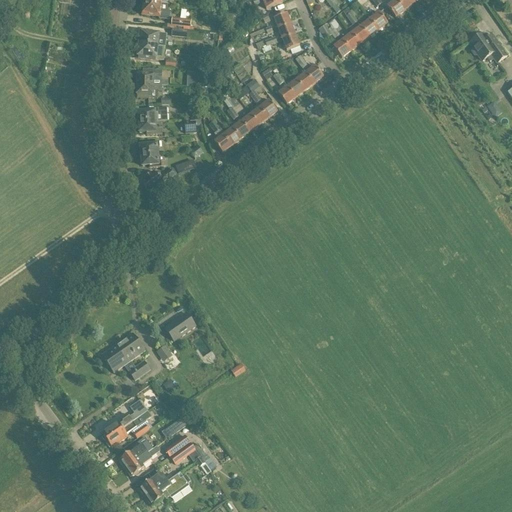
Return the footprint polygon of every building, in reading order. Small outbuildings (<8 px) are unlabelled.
[(262,0),(267,11),(283,4),(281,0),(262,0)] [(405,12),(414,5),(409,0),(397,0),(396,1),(405,12)] [(396,19),(405,12),(396,1),(387,8),(396,19)] [(143,8),(143,9),(143,16),(159,18),(159,19),(160,20),(168,21),(169,16),(167,15),(167,13),(167,12),(167,7),(144,4),(144,5),(143,6),(143,8)] [(337,15),(340,12),(336,6),(332,9),(337,15)] [(348,10),(343,14),(353,27),(357,23),(348,10)] [(378,32),(388,25),(379,14),(370,21),(378,32)] [(279,31),(292,26),(287,15),(274,21),(279,31)] [(191,28),(191,23),(172,21),(172,26),(169,25),(169,29),(200,32),(200,29),(191,28)] [(369,39),(378,32),(370,21),(361,28),(369,39)] [(283,42),(296,37),(292,26),(279,31),(283,42)] [(328,32),(330,30),(327,26),(319,31),(324,40),(331,36),(328,32)] [(330,30),(328,32),(331,36),(336,32),(333,28),(330,30)] [(360,46),(369,39),(361,28),(352,35),(360,46)] [(200,41),(201,35),(189,33),(189,32),(172,30),(171,38),(188,40),(188,39),(200,41)] [(251,39),(266,33),(265,30),(250,36),(251,39)] [(352,35),(349,31),(345,34),(348,38),(343,42),(351,53),(360,46),(352,35)] [(340,37),(336,32),(331,36),(335,40),(340,37)] [(141,39),(139,40),(139,43),(140,45),(140,46),(158,48),(158,40),(164,41),(165,36),(159,35),(142,33),(141,39)] [(507,58),(496,42),(492,38),(487,42),(483,36),(470,45),(474,50),(472,51),(472,53),(474,56),(476,57),(478,56),(483,63),(487,60),(490,63),(494,60),(498,65),(507,58)] [(287,53),(300,48),(296,37),(283,42),(287,53)] [(271,46),(272,46),(270,41),(269,41),(265,43),(265,42),(256,46),(258,50),(263,48),(263,50),(270,47),(271,46)] [(342,60),(347,56),(351,53),(343,42),(333,49),(342,60)] [(140,47),(138,48),(138,52),(140,53),(139,59),(156,61),(162,61),(162,56),(157,55),(158,48),(140,46),(140,47)] [(177,63),(166,61),(165,68),(176,70),(177,63)] [(306,75),(315,86),(324,79),(315,68),(311,71),(307,66),(304,63),(300,66),(303,70),(306,75)] [(270,69),(262,75),(264,77),(272,72),(270,69)] [(188,74),(187,88),(196,88),(196,74),(188,74)] [(138,76),(136,77),(136,81),(138,82),(138,87),(162,88),(162,87),(168,87),(168,82),(162,82),(162,75),(154,75),(154,76),(138,75),(138,76)] [(204,75),(198,76),(198,83),(200,83),(200,84),(198,85),(199,91),(209,88),(207,83),(205,78),(204,75)] [(278,75),(273,78),(279,87),(284,83),(278,75)] [(306,93),(315,86),(306,75),(297,81),(306,93)] [(247,89),(251,94),(260,88),(255,81),(246,88),(247,89)] [(297,99),(306,93),(297,81),(288,88),(297,99)] [(162,88),(138,87),(137,92),(136,93),(136,97),(137,98),(137,99),(158,100),(158,93),(162,93),(162,88)] [(247,97),(251,94),(247,89),(246,88),(236,96),(240,101),(247,96),(247,97)] [(288,88),(279,95),(287,107),(297,99),(288,88)] [(253,101),(258,97),(255,93),(250,96),(253,101)] [(256,104),(260,109),(268,121),(278,113),(269,102),(265,106),(261,101),(259,98),(258,97),(253,101),(254,102),(256,105),(256,104)] [(223,101),(230,111),(232,109),(233,109),(226,99),(223,101)] [(201,111),(208,110),(208,102),(200,103),(201,111)] [(493,104),(487,108),(495,119),(501,115),(493,104)] [(232,109),(230,111),(227,113),(230,117),(236,114),(232,109)] [(259,127),(268,121),(260,109),(251,116),(259,127)] [(138,117),(137,117),(137,123),(137,124),(155,124),(167,123),(166,110),(157,111),(145,111),(145,114),(138,114),(138,117)] [(250,134),(259,127),(251,116),(242,123),(250,134)] [(201,126),(200,118),(190,119),(190,122),(184,122),(185,135),(196,134),(196,127),(201,126)] [(209,127),(212,131),(217,127),(214,123),(209,127)] [(242,123),(233,130),(241,141),(250,134),(242,123)] [(155,124),(137,124),(137,126),(138,126),(138,132),(139,132),(139,134),(146,134),(146,137),(162,136),(162,130),(156,131),(155,124)] [(217,127),(212,131),(215,135),(214,135),(218,141),(215,144),(223,155),(232,148),(224,137),(217,127)] [(232,148),(241,141),(233,130),(224,137),(232,148)] [(141,151),(139,151),(140,157),(140,158),(158,156),(157,149),(160,149),(159,143),(147,144),(148,147),(141,148),(141,151)] [(200,157),(204,154),(198,147),(195,150),(200,157)] [(196,161),(200,157),(195,150),(190,154),(196,161)] [(158,156),(140,158),(140,159),(141,165),(142,165),(143,168),(150,167),(150,170),(162,169),(161,163),(159,163),(158,157),(158,156)] [(194,162),(177,168),(179,175),(196,170),(194,162)] [(147,183),(143,186),(144,188),(143,190),(146,194),(148,193),(150,196),(164,185),(162,183),(168,179),(170,180),(176,175),(173,171),(164,178),(162,174),(158,177),(156,176),(153,178),(152,176),(145,181),(147,183)] [(174,344),(196,329),(186,315),(164,330),(174,344)] [(135,370),(131,363),(145,353),(133,336),(102,357),(114,374),(125,367),(130,373),(129,374),(135,383),(150,372),(144,364),(135,370)] [(163,363),(171,357),(166,349),(158,354),(163,363)] [(241,366),(231,372),(236,379),(245,373),(241,366)] [(168,393),(175,388),(170,381),(163,386),(168,393)] [(107,442),(147,414),(148,413),(141,402),(131,409),(135,415),(124,423),(122,421),(118,424),(117,425),(116,425),(113,427),(113,428),(112,429),(111,428),(108,430),(109,431),(103,435),(107,442)] [(122,442),(127,439),(126,439),(128,438),(127,436),(144,424),(143,423),(150,418),(147,414),(107,442),(112,449),(118,444),(119,445),(122,443),(121,442),(122,442)] [(169,438),(180,430),(175,424),(164,432),(169,438)] [(137,440),(149,432),(146,426),(133,435),(137,440)] [(186,437),(166,452),(171,459),(191,444),(186,437)] [(191,444),(171,459),(176,466),(196,451),(191,444)] [(206,456),(198,445),(194,448),(201,458),(212,472),(216,469),(207,455),(206,456)] [(121,462),(120,463),(123,467),(124,467),(126,470),(148,454),(142,447),(133,453),(132,452),(120,461),(121,462)] [(148,454),(126,470),(128,473),(127,473),(130,478),(131,477),(132,478),(144,470),(143,468),(152,461),(151,459),(160,453),(157,448),(148,454)] [(212,472),(201,458),(195,462),(200,469),(201,468),(206,476),(212,472)] [(144,495),(146,498),(168,483),(162,474),(140,490),(141,491),(140,492),(143,495),(144,495)] [(168,483),(146,498),(149,501),(148,503),(150,506),(152,506),(152,507),(165,498),(162,494),(164,493),(168,499),(191,483),(186,476),(181,480),(178,476),(168,483)]
